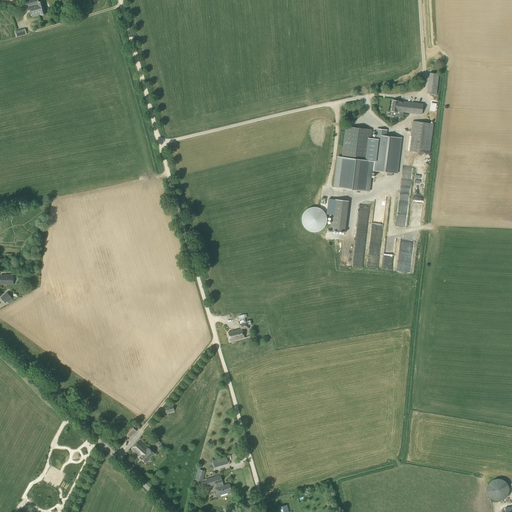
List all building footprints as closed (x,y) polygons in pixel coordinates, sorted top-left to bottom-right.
[(38,3),(37,0),(31,0),(23,2),(25,7),(28,6),(31,18),(45,14),(42,2),(38,3)] [(437,94),(439,74),(429,73),(427,93),(437,94)] [(422,104),(393,100),(391,111),(392,111),(391,117),(396,117),(402,118),(403,113),(421,115),(422,104)] [(431,100),(430,110),(438,111),(439,101),(431,100)] [(430,154),(433,124),(412,121),(410,136),(411,136),(409,151),(430,154)] [(402,138),(387,136),(387,130),(376,129),(374,145),(369,145),(371,130),(346,127),(342,157),(337,157),(333,188),(369,192),(372,171),(398,174),(402,138)] [(330,227),(345,229),(349,199),(333,197),(330,227)] [(314,233),(316,233),(318,233),(320,232),(322,231),(324,229),(325,227),(326,225),(327,223),(327,221),(327,219),(327,217),(326,215),(325,213),(324,211),(322,209),(320,208),(318,207),(316,207),(313,207),(311,207),(309,208),(307,209),(305,210),(304,212),(302,214),(302,216),(301,218),(301,220),(301,222),(302,225),(303,227),(304,229),(305,230),(307,231),(309,232),(311,233),(314,233)] [(0,285),(13,285),(13,275),(4,275),(0,275),(0,285)] [(5,303),(12,298),(7,292),(0,298),(5,303)] [(249,329),(248,325),(252,325),(251,320),(246,321),(247,323),(239,324),(240,329),(228,332),(230,341),(244,338),(242,329),(246,328),(246,329),(249,329)] [(166,414),(174,411),(173,405),(164,407),(166,414)] [(130,438),(136,432),(131,426),(124,432),(130,438)] [(146,463),(154,454),(139,441),(131,450),(140,457),(139,458),(146,463)] [(198,483),(199,481),(202,482),(204,471),(198,469),(194,482),(198,483)] [(218,476),(206,479),(208,487),(216,485),(216,487),(214,488),(215,493),(219,492),(220,496),(228,493),(228,494),(232,493),(229,483),(223,485),(220,476),(218,476)]
